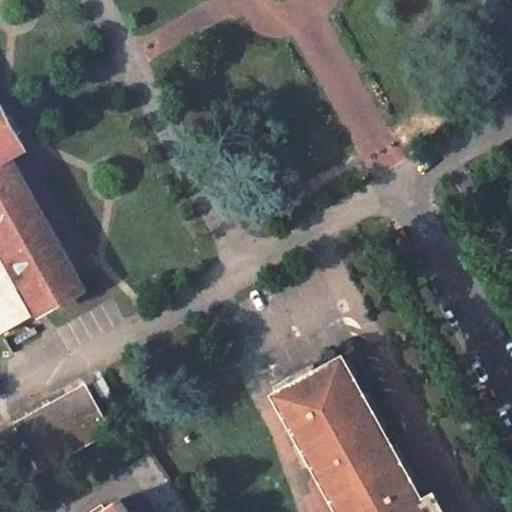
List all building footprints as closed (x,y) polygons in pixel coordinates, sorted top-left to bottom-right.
[(0,232),(3,238),(0,239),(0,260),(6,271),(18,264),(52,325),(108,295),(93,267),(77,276),(9,155),(25,146),(18,135),(0,102),(0,232)] [(428,511),(344,360),(281,394),(346,511),(428,511)] [(86,386),(16,424),(40,468),(111,429),(86,386)] [(151,452),(141,438),(133,442),(143,457),(151,452)] [(130,468),(159,511),(191,511),(152,453),(130,468)] [(127,511),(120,500),(101,511),(127,511)]
